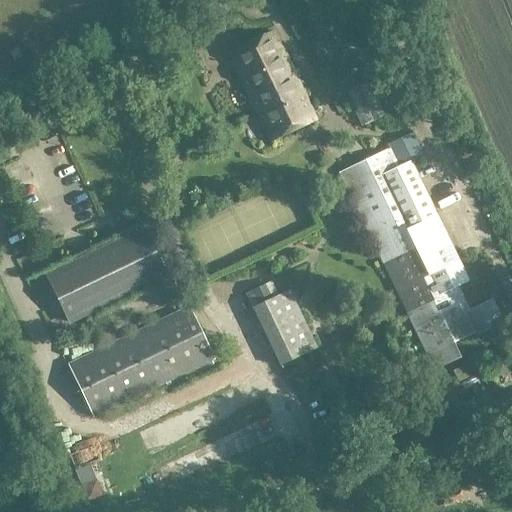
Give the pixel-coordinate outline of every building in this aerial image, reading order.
[(315,120),(282,50),(273,31),(229,53),(271,141),(315,120)] [(398,73),(379,81),(400,125),(418,117),(398,73)] [(361,126),(385,115),(370,81),(346,93),(361,126)] [(463,355),(456,341),(479,329),(480,332),(506,319),(495,297),(472,308),(460,284),(470,278),(411,161),(424,155),(412,132),(389,143),(391,147),(340,173),(437,368),(463,355)] [(471,182),(483,177),(479,167),(467,172),(471,182)] [(59,176),(64,185),(79,178),(75,168),(59,176)] [(144,231),(73,265),(47,278),(68,322),(94,309),(165,275),(144,231)] [(22,234),(8,239),(12,249),(26,244),(22,234)] [(248,299),(280,366),(316,349),(288,291),(277,296),(273,288),(258,289),(248,299)] [(214,359),(189,308),(68,366),(92,417),(168,381),(170,384),(213,364),(211,360),(214,359)] [(475,360),(452,371),(457,382),(480,371),(475,360)] [(453,377),(440,387),(448,396),(460,385),(453,377)] [(460,426),(467,441),(511,419),(511,396),(482,411),(476,419),(460,426)] [(165,425),(173,444),(186,439),(179,420),(165,425)] [(90,466),(76,472),(81,486),(95,480),(90,466)] [(445,507),(460,501),(461,501),(457,490),(441,496),(445,507)]
